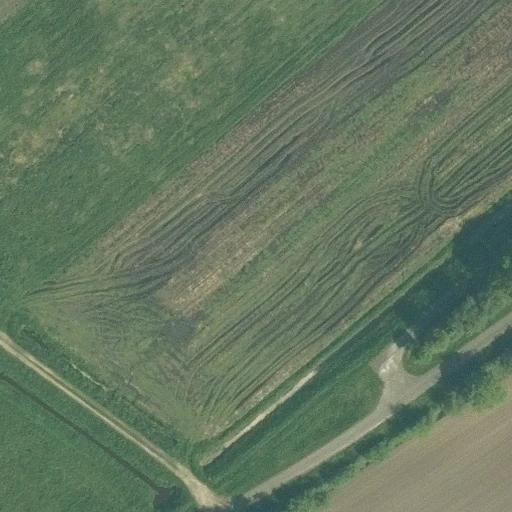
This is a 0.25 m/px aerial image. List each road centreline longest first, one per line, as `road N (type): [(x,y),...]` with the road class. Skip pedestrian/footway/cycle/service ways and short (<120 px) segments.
road 1 (track): [(511,317),(221,511)]
road 2 (track): [(215,511),(0,351)]
